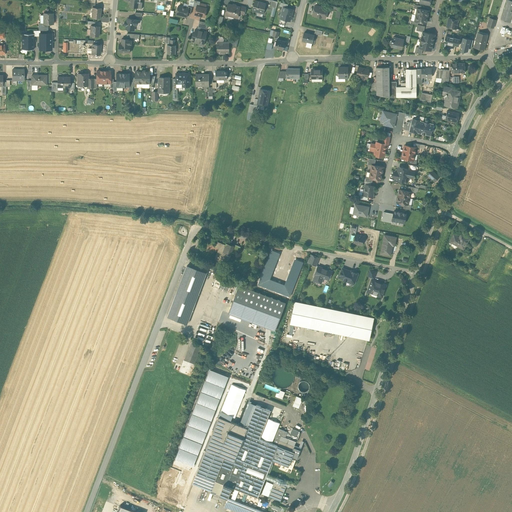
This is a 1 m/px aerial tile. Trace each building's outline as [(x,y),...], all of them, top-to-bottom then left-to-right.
[(266,3),(255,0),(252,11),(256,12),(263,14),(266,3)] [(511,16),(511,0),(510,0),(507,0),(501,19),(510,22),(511,16)] [(240,7),(228,4),(225,15),(237,18),(239,13),(240,7)] [(328,8),(315,5),(313,15),(325,18),(328,8)] [(188,8),(178,6),(176,14),(187,17),(188,13),(189,8),(188,8)] [(199,6),(197,6),(197,7),(195,14),(205,17),(207,8),(199,6)] [(101,8),(92,7),(91,17),(100,18),(101,8)] [(292,16),(293,10),(282,7),(281,13),(292,16)] [(421,9),(417,8),(416,14),(427,17),(429,10),(421,9)] [(53,13),(44,13),(44,23),(44,24),(48,24),(53,24),(53,13)] [(291,21),(292,16),(281,13),(279,19),(291,21)] [(427,17),(416,14),(415,21),(418,22),(426,23),(427,17)] [(138,20),(128,18),(126,28),(134,30),(135,24),(137,25),(138,20)] [(458,20),(449,18),(447,26),(453,28),(456,28),(458,20)] [(496,20),(490,18),(487,26),(493,28),(496,20)] [(208,23),(200,21),(198,27),(207,29),(208,23)] [(99,26),(91,25),(90,35),(98,36),(99,26)] [(207,32),(195,29),(194,33),(193,33),(192,37),(193,37),(192,42),(204,45),(205,41),(206,40),(207,37),(206,36),(207,32)] [(424,32),(423,31),(423,32),(422,36),(420,43),(419,47),(419,48),(423,49),(431,50),(432,44),(433,44),(433,41),(435,34),(424,32)] [(452,32),(447,31),(446,35),(444,42),(458,46),(460,39),(459,39),(459,38),(458,37),(457,38),(451,37),(452,32)] [(314,35),(304,32),(302,40),(313,43),(314,35)] [(34,33),(22,33),(22,49),(34,49),(34,33)] [(52,34),(40,33),(40,49),(51,50),(52,34)] [(487,35),(478,33),(474,47),(484,49),(487,35)] [(404,39),(393,37),(391,46),(396,47),(396,46),(402,48),(404,39)] [(236,39),(233,38),(230,46),(236,48),(238,39),(236,39)] [(473,40),(463,38),(461,46),(471,49),(473,40)] [(130,39),(121,39),(121,44),(120,44),(119,52),(130,52),(130,44),(132,44),(132,40),(130,40),(130,39)] [(171,39),(170,45),(167,45),(167,54),(175,54),(176,45),(175,45),(175,40),(171,39)] [(285,41),(277,39),(275,48),(283,50),(285,41)] [(251,41),(242,40),(242,48),(251,48),(251,41)] [(229,42),(217,42),(217,54),(229,54),(229,42)] [(101,45),(92,44),(92,54),(96,54),(100,54),(101,45)] [(251,48),(242,48),(241,57),(255,58),(255,48),(251,48)] [(465,63),(452,63),(452,70),(452,71),(452,73),(465,73),(465,63)] [(348,67),(339,67),(339,72),(337,73),(337,75),(339,77),(343,76),(344,78),(348,78),(348,67)] [(369,69),(358,67),(358,71),(357,76),(367,78),(369,69)] [(389,67),(376,67),(376,82),(377,94),(396,98),(396,97),(396,87),(396,81),(389,81),(389,67)] [(299,69),(287,68),(287,71),(287,78),(299,78),(299,69)] [(431,68),(427,68),(427,69),(422,69),(422,77),(431,77),(431,68)] [(322,69),(312,69),(312,78),(322,78),(322,69)] [(401,87),(396,87),(396,97),(416,97),(416,83),(422,83),(422,77),(422,69),(406,69),(406,83),(406,87),(401,87)] [(446,69),(438,69),(435,82),(445,84),(445,81),(449,81),(449,77),(445,76),(446,69)] [(24,70),(12,70),(12,80),(24,80),(24,70)] [(227,71),(216,71),(216,79),(227,79),(227,71)] [(83,74),(82,72),(80,72),(79,73),(78,73),(78,85),(87,85),(88,85),(88,79),(88,74),(83,74)] [(184,73),(176,73),(176,78),(176,83),(184,83),(184,87),(190,87),(190,74),(184,74),(184,73)] [(209,74),(196,74),(196,84),(204,84),(204,86),(209,85),(209,74)] [(46,75),(32,75),(32,80),(32,83),(36,83),(36,84),(46,84),(46,75)] [(70,77),(57,77),(57,82),(57,87),(70,87),(70,82),(70,77)] [(169,78),(159,78),(159,92),(169,92),(169,78)] [(451,88),(445,87),(443,94),(446,94),(446,95),(446,96),(445,104),(450,105),(449,106),(457,107),(459,101),(458,101),(460,91),(451,89),(451,88)] [(270,91),(260,89),(258,99),(257,104),(257,105),(257,104),(267,106),(270,91)] [(432,95),(422,92),(422,93),(420,100),(431,102),(432,95)] [(459,113),(447,110),(446,116),(445,118),(445,120),(457,122),(459,113)] [(396,114),(383,111),(382,117),(385,118),(384,125),(394,127),(395,119),(395,117),(396,118),(396,114)] [(433,124),(420,121),(420,120),(413,119),(412,123),(411,125),(410,129),(417,130),(417,132),(422,133),(425,134),(430,135),(433,124)] [(382,143),(377,142),(376,144),(372,144),(371,149),(375,150),(374,154),(384,155),(386,144),(382,143)] [(413,147),(405,145),(403,151),(415,154),(416,147),(413,147)] [(415,154),(403,151),(402,158),(410,159),(413,160),(415,154)] [(375,165),(372,165),(371,171),(382,173),(383,167),(375,165)] [(407,169),(400,167),(398,168),(397,173),(394,173),(393,173),(393,175),(393,176),(396,177),(396,180),(400,181),(402,182),(403,181),(404,181),(406,182),(407,182),(408,180),(408,178),(408,177),(409,176),(413,177),(414,170),(407,169)] [(432,170),(428,175),(435,181),(439,177),(432,170)] [(382,173),(371,171),(369,177),(373,178),(381,180),(382,173)] [(374,186),(366,184),(364,194),(364,195),(368,196),(372,197),(374,186)] [(407,191),(399,189),(398,196),(409,198),(410,192),(410,191),(407,191)] [(409,198),(398,196),(397,202),(404,204),(408,204),(409,198)] [(369,207),(355,204),(353,214),(367,216),(369,207)] [(394,213),(384,211),(383,219),(407,223),(409,212),(395,210),(394,213)] [(458,238),(453,235),(450,242),(462,248),(465,242),(467,243),(469,238),(461,234),(458,238)] [(359,235),(355,235),(353,243),(360,245),(360,244),(362,245),(364,236),(359,235)] [(396,237),(384,235),(381,253),(390,255),(392,245),(394,246),(396,237)] [(225,245),(217,242),(216,247),(219,248),(215,257),(219,259),(218,260),(224,262),(227,254),(229,255),(229,254),(230,255),(234,245),(226,242),(225,245)] [(319,258),(311,255),(308,262),(316,265),(319,258)] [(187,265),(168,317),(187,324),(206,272),(187,265)] [(332,271),(318,266),(315,274),(313,280),(321,283),(323,277),(329,279),(332,271)] [(351,271),(342,268),(339,277),(348,280),(347,281),(353,283),(354,283),(358,274),(357,274),(357,273),(351,271)] [(386,285),(372,280),(368,291),(382,296),(384,291),(385,289),(384,289),(386,285)] [(286,302),(239,285),(228,313),(275,331),(286,302)] [(374,317),(295,301),(290,323),(369,339),(374,317)] [(189,360),(190,361),(194,362),(201,345),(192,342),(186,359),(189,360)] [(190,361),(189,360),(188,361),(184,360),(180,371),(191,375),(195,364),(190,362),(190,361)] [(231,383),(222,412),(237,417),(246,388),(231,383)] [(276,395),(283,398),(286,391),(281,389),(280,392),(277,391),(276,395)] [(303,398),(297,396),(293,405),(299,408),(303,398)] [(247,427),(219,416),(206,450),(224,457),(215,480),(219,482),(232,487),(245,492),(242,498),(242,500),(244,501),(247,493),(258,497),(265,478),(274,481),(276,477),(274,476),(268,474),(274,460),(289,466),(292,457),(294,452),(292,451),(294,447),(296,441),(285,437),(281,436),(277,445),(273,443),(260,438),(271,410),(256,404),(247,427)] [(287,432),(279,428),(273,443),(277,445),(281,436),(285,437),(287,432)] [(300,450),(294,447),(292,451),(294,452),(292,457),(297,459),(300,450)] [(224,457),(206,450),(196,473),(215,480),(224,457)] [(215,480),(196,473),(192,483),(221,494),(220,492),(216,490),(219,482),(215,480)] [(273,484),(268,496),(280,501),(288,482),(276,477),(274,481),(273,484)] [(267,481),(262,493),(268,496),(273,484),(267,481)] [(232,487),(219,482),(216,490),(220,492),(221,494),(228,497),(232,487)] [(239,501),(228,497),(224,506),(239,511),(265,511),(249,505),(240,501),(239,501)]
